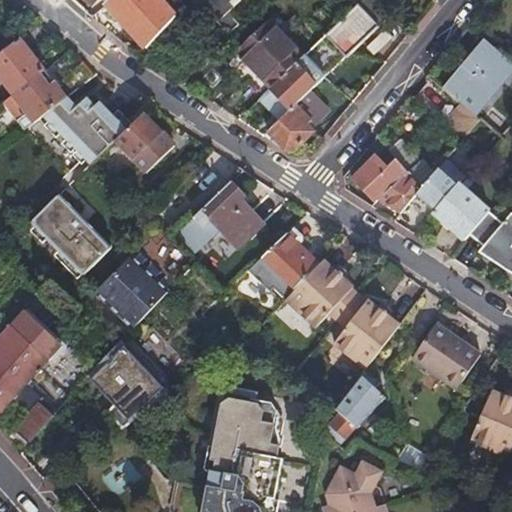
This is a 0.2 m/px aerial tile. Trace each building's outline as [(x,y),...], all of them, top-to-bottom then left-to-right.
[(102,0),(147,49),(174,18),(175,17),(160,0),(102,0)] [(202,8),(229,35),(240,25),(235,20),(235,0),(241,0),(178,0),(184,7),(175,17),(174,18),(182,26),(202,8)] [(380,23),(391,12),(378,0),(361,0),(359,2),(380,23)] [(353,8),(326,34),(347,55),(380,23),(359,2),(353,8)] [(236,51),(247,63),(281,31),(270,19),(236,51)] [(0,54),(0,80),(11,95),(43,70),(30,53),(53,36),(39,24),(0,54)] [(376,30),(360,46),(370,56),(386,40),(376,30)] [(247,63),(271,87),(304,55),(281,31),(247,63)] [(479,119),(511,78),(511,62),(484,38),(443,87),(463,105),(479,119)] [(310,91),(325,76),(326,75),(305,54),(304,55),(271,87),(292,109),(310,91)] [(17,121),(24,131),(42,116),(65,97),(66,98),(91,79),(80,66),(55,84),(43,70),(11,95),(12,96),(2,103),(16,121),(17,121)] [(310,91),(292,109),(271,129),(269,131),(287,149),(297,148),(314,131),(311,127),(329,110),(310,91)] [(65,97),(42,116),(83,161),(89,166),(115,141),(127,130),(99,100),(94,106),(83,117),(75,108),(66,98),(65,97)] [(86,98),(75,108),(83,117),(94,106),(86,98)] [(466,136),(480,120),(479,119),(463,105),(452,116),(453,125),(466,136)] [(133,161),(161,133),(143,114),(127,130),(115,141),(124,151),(133,161)] [(173,146),(161,133),(133,161),(145,173),(173,146)] [(397,158),(409,171),(420,161),(400,138),(388,148),(397,158)] [(115,159),(124,169),(133,161),(124,151),(115,159)] [(375,202),(378,199),(409,171),(397,158),(387,167),(377,156),(352,178),(375,202)] [(434,211),(458,184),(465,176),(446,159),(433,175),(423,186),(416,194),(434,211)] [(423,186),(433,175),(420,161),(409,171),(423,186)] [(378,199),(400,215),(416,194),(423,186),(409,171),(378,199)] [(230,182),(177,233),(186,243),(211,220),(237,249),(262,225),(248,211),(239,219),(231,209),(240,201),(244,197),(230,182)] [(433,213),(465,242),(470,236),(489,213),(458,184),(434,211),(433,213)] [(34,221),(30,224),(81,277),(111,249),(60,195),(34,221)] [(248,211),(240,201),(231,209),(239,219),(248,211)] [(489,213),(470,236),(482,247),(479,251),(511,272),(511,214),(503,224),(489,213)] [(286,233),(261,257),(294,289),(318,264),(286,233)] [(97,289),(133,326),(168,290),(153,275),(146,267),(133,254),(97,289)] [(294,289),(285,298),(314,326),(327,312),(352,287),(341,277),(334,270),(322,259),(318,264),(294,289)] [(146,267),(153,275),(158,271),(150,263),(146,267)] [(334,270),(341,277),(346,271),(340,265),(334,270)] [(367,300),(352,287),(327,312),(346,328),(367,300)] [(346,328),(334,344),(366,368),(399,324),(386,314),(378,308),(367,300),(346,328)] [(383,302),(378,308),(386,314),(391,308),(383,302)] [(0,412),(11,400),(29,379),(37,371),(39,372),(40,370),(39,369),(59,345),(21,311),(0,335),(0,412)] [(412,361),(456,391),(480,357),(453,338),(457,332),(451,328),(447,334),(435,326),(412,361)] [(111,405),(104,413),(119,430),(166,393),(117,343),(92,368),(85,376),(111,405)] [(321,431),(338,446),(354,428),(355,429),(384,398),(368,382),(372,378),(364,370),(362,373),(333,409),(338,414),(328,424),(324,420),(317,428),(321,431)] [(45,392),(29,379),(11,400),(27,413),(41,397),(45,392)] [(469,440),(507,455),(511,442),(511,399),(502,395),(491,390),(469,440)] [(511,393),(503,390),(502,395),(511,399),(511,393)] [(229,396),(228,400),(207,496),(205,508),(214,510),(214,511),(268,511),(272,492),(279,494),(288,453),(283,453),(286,439),(278,438),(285,402),(286,402),(237,391),(229,396)] [(14,428),(30,442),(56,411),(41,397),(27,413),(14,428)] [(292,409),(285,402),(278,438),(286,439),(289,439),(291,428),(288,427),(292,409)] [(423,466),(400,454),(395,461),(418,473),(423,466)] [(392,511),(392,510),(382,511),(378,498),(382,491),(392,476),(372,464),(366,474),(353,466),(335,497),(336,502),(331,503),(327,509),(328,511),(392,511)] [(390,496),(382,491),(378,498),(382,511),(392,510),(393,509),(390,496)] [(272,492),(268,511),(277,511),(279,511),(283,495),(279,494),(272,492)]
